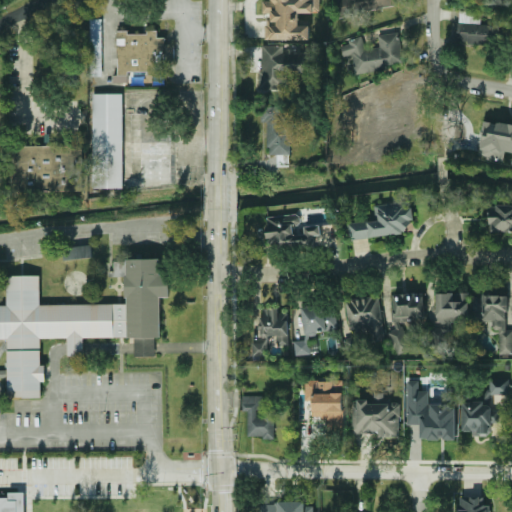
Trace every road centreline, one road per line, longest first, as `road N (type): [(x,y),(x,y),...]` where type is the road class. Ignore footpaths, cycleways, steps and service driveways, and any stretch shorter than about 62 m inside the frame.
road 1 (tertiary): [(220,511),(220,215)]
road 2 (residential): [(219,276),(447,255),(511,257)]
road 3 (residential): [(511,474),(220,475)]
road 4 (tertiary): [(221,177),(222,0)]
road 5 (residential): [(444,146),(450,75),(436,47),(434,0)]
